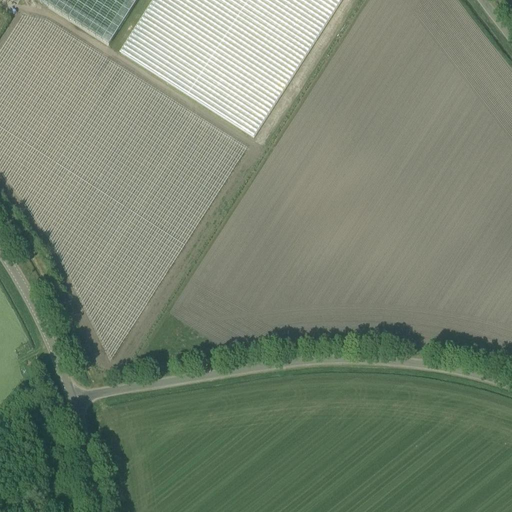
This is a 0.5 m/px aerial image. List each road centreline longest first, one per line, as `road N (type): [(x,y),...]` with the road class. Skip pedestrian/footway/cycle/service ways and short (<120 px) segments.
road 1 (unclassified): [(511,390),(413,364),(306,360),(68,394)]
road 2 (tertiary): [(68,394),(54,350),(0,254)]
road 3 (tertiary): [(95,511),(68,394)]
